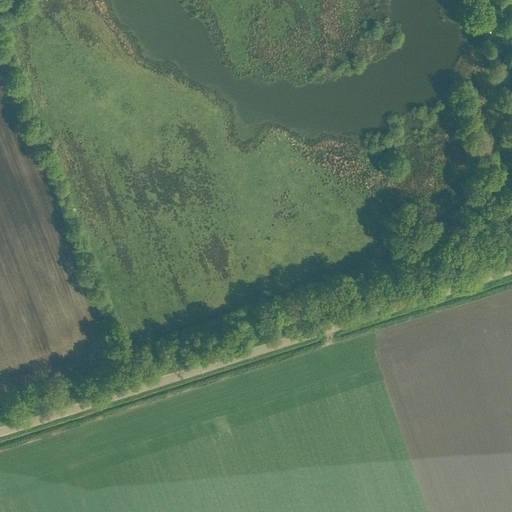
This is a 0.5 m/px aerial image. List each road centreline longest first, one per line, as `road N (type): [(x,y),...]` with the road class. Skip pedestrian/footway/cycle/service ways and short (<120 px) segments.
road 1 (unclassified): [(511,267),(0,431)]
road 2 (track): [(511,174),(456,228),(451,247),(461,284)]
